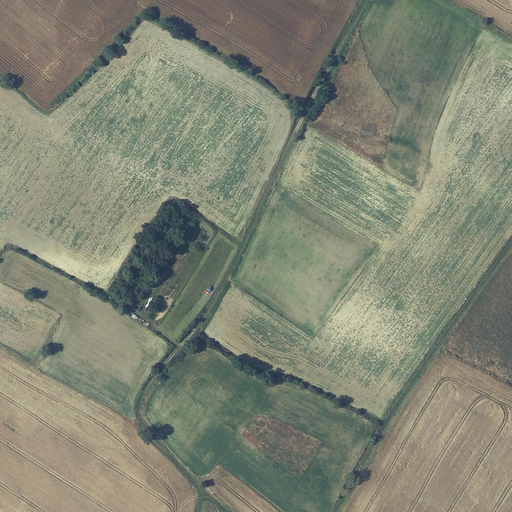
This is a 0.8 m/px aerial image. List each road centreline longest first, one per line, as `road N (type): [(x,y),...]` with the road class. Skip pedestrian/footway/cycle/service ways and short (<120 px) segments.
road 1 (track): [(363,0),(230,270),(147,381),(136,409),(154,442),(199,487)]
road 2 (track): [(334,511),(410,384),(511,248)]
